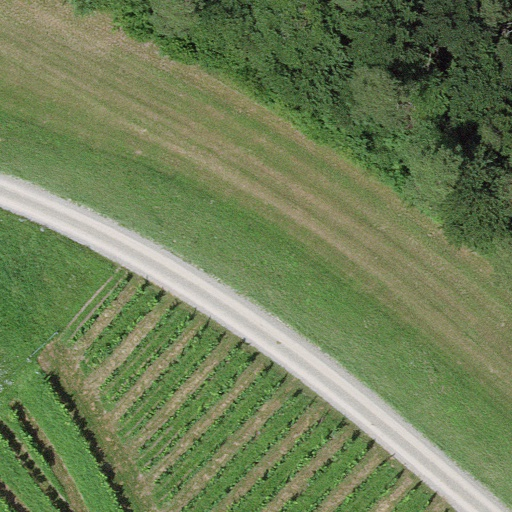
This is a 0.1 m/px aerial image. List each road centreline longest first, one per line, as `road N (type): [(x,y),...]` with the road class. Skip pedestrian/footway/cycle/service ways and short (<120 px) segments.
road 1 (track): [(478,511),(308,364),(132,250),(0,194)]
road 2 (track): [(140,511),(88,415),(0,296)]
